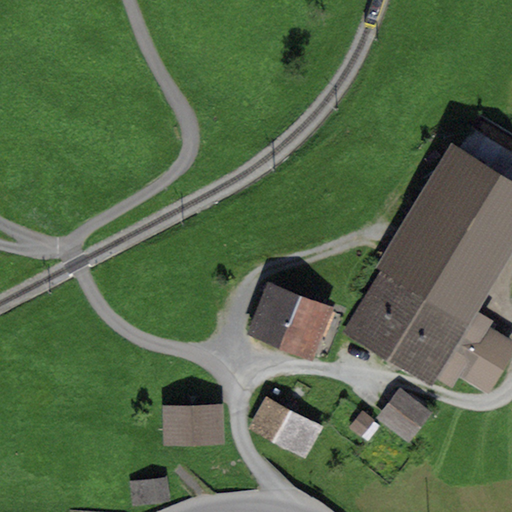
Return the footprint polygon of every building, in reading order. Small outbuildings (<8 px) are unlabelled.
[(462,308),(511,226),(511,189),(454,155),(388,264),(393,267),(354,331),(424,373),(427,369),(447,381),(455,368),(483,385),(508,344),(480,327),(483,321),(462,308)] [(318,332),(323,334),(332,312),(267,287),(250,328),(310,353),(318,332)] [(424,412),(399,393),(381,417),(405,436),(424,412)] [(316,429),(265,401),(251,425),(303,454),(316,429)] [(217,439),(216,408),(166,409),(167,440),(217,439)] [(163,498),(161,482),(131,484),(132,501),(163,498)]
